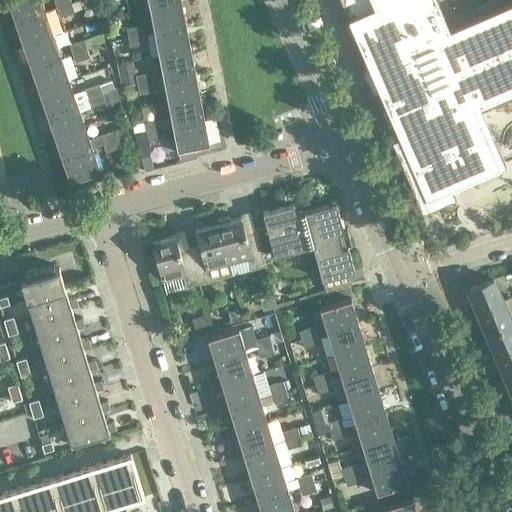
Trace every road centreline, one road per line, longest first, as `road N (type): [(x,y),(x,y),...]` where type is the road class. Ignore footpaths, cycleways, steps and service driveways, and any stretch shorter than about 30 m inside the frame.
road 1 (residential): [(196,511),(108,206)]
road 2 (residential): [(502,511),(400,278)]
road 3 (residential): [(108,206),(342,140)]
road 4 (residential): [(342,140),(277,0)]
road 5 (residential): [(400,278),(342,140)]
